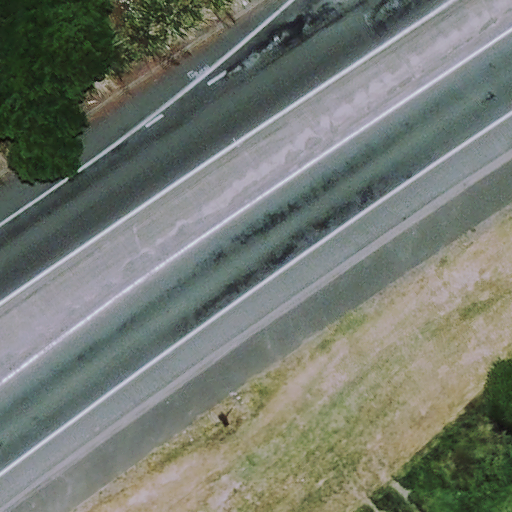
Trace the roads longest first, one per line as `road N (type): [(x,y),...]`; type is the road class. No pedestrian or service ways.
road 1 (tertiary): [(511,91),(0,446)]
road 2 (tertiary): [(0,245),(358,0)]
